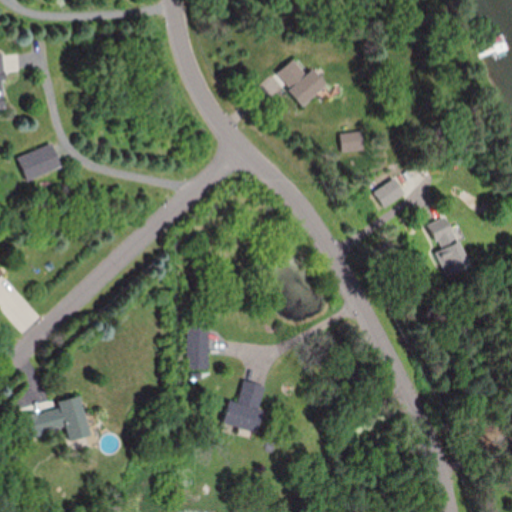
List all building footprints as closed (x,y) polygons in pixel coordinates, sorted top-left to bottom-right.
[(305,74),(296,60),(277,73),(300,106),(326,88),(314,68),(305,74)] [(63,165),(53,142),(19,157),(29,181),(63,165)] [(447,214),(429,221),(448,272),(467,265),(447,214)] [(210,337),(187,337),(187,368),(210,368),(210,337)] [(267,385),(244,379),(238,402),(231,400),(224,427),(255,435),(267,385)] [(66,427),(68,438),(90,433),(81,394),(57,399),(58,403),(23,411),(28,435),(66,427)]
